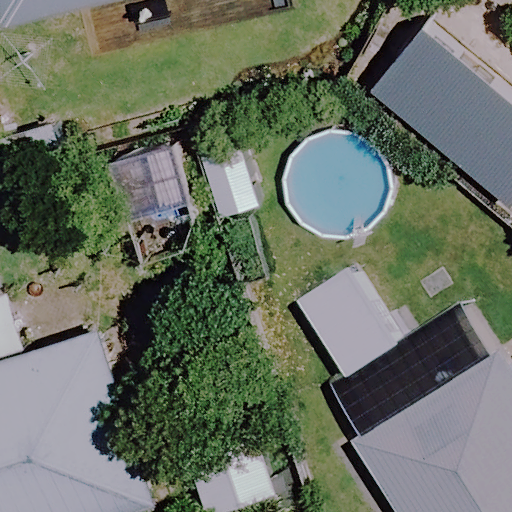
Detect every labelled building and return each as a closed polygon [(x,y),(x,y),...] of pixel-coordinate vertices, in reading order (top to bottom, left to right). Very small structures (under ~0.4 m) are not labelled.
[(12,0),(17,16),(87,0),(12,0)] [(231,116),(217,38),(158,49),(172,126),(231,116)] [(417,343),(372,270),(320,302),(366,375),(417,343)] [(0,365),(0,511),(116,511),(159,498),(106,331),(0,365)] [(511,511),(511,357),(364,451),(402,511),(511,511)]
